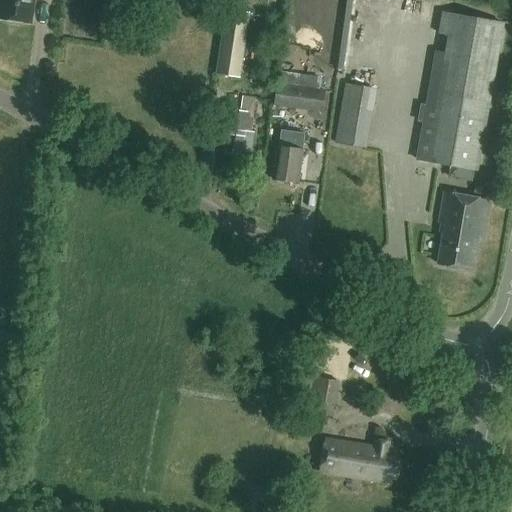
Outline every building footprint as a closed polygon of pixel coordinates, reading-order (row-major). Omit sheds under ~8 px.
[(0,17),(31,22),(34,0),(2,0),(0,16),(0,17)] [(408,15),(406,0),(388,0),(389,16),(408,15)] [(216,74),(240,78),(249,13),(225,9),(216,74)] [(477,169),(496,62),(503,22),(443,12),(439,34),(448,35),(444,53),(436,51),(417,159),(477,169)] [(283,81),(301,80),(300,70),(282,71),(283,81)] [(325,91),(277,83),(275,83),(272,104),(323,112),(325,91)] [(335,144),(366,149),(376,88),(345,83),(335,144)] [(241,154),(242,153),(251,154),(254,133),(250,132),(255,100),(242,98),(241,109),(225,107),(220,141),(225,141),(223,152),(241,154)] [(298,182),(302,151),(304,133),(280,131),(279,146),(277,146),(272,178),(298,182)] [(480,239),(487,201),(443,193),(438,223),(444,224),(438,264),(471,270),(476,238),(480,239)] [(332,416),(338,381),(315,377),(308,412),(332,416)] [(376,440),(375,447),(326,439),(321,471),(392,482),(393,476),(397,476),(400,457),(396,457),(397,450),(390,449),(391,442),(376,440)]
